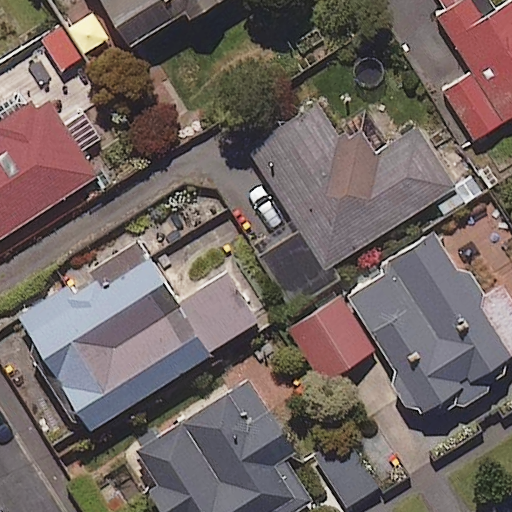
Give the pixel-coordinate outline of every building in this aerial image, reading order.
[(230,0),(109,0),(140,48),(193,13),(198,21),(230,0)] [(511,1),(495,12),(487,0),(436,0),(435,1),(442,12),(435,16),(471,76),(443,93),(473,142),(511,118),(511,1)] [(91,56),(62,20),(41,37),(70,73),(91,56)] [(0,242),(102,177),(86,151),(104,140),(86,113),(67,125),(47,94),(0,124),(0,242)] [(304,230),(271,250),(264,255),(295,305),(335,280),(330,270),(461,187),(423,127),(379,154),(364,131),(347,142),(326,109),(256,153),(304,230)] [(486,301),(440,235),(351,297),(435,418),(511,363),(511,295),(506,287),(486,301)] [(188,306),(146,241),(25,320),(86,415),(98,433),(267,324),(235,276),(188,306)] [(379,350),(344,299),(296,332),(331,383),(379,350)] [(160,481),(148,489),(163,511),(301,511),(319,501),(290,458),(301,451),(253,377),(140,451),(160,481)] [(366,450),(330,467),(347,503),(383,487),(366,450)]
